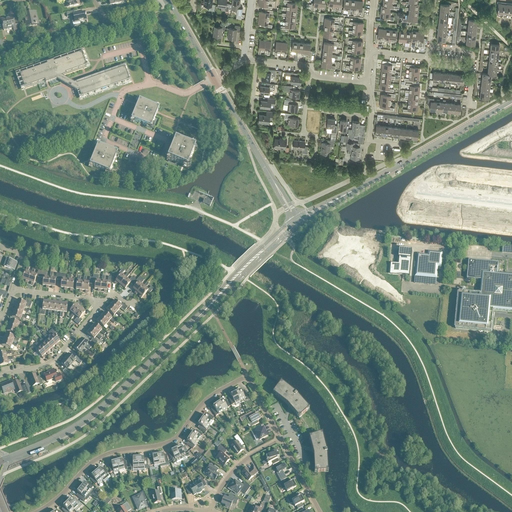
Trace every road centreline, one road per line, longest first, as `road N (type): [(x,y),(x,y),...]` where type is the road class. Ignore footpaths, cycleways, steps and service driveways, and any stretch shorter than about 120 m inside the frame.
road 1 (residential): [(281,439),(242,378),(210,396),(177,437),(93,461),(37,511)]
road 2 (tertiary): [(0,461),(88,418),(208,307)]
road 3 (tertiary): [(371,181),(511,100)]
road 4 (residential): [(0,375),(50,362),(105,301)]
road 5 (tertiary): [(208,307),(298,224)]
road 6 (tertiary): [(292,220),(208,307)]
